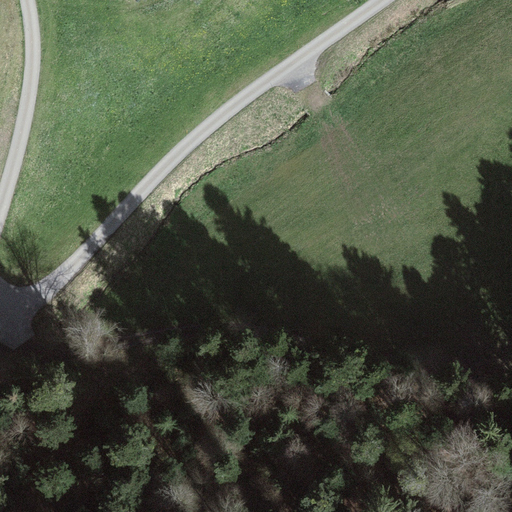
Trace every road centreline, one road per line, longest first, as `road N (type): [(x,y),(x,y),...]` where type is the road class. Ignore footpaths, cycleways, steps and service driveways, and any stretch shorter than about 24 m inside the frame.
road 1 (track): [(413,511),(393,463),(323,372),(295,354),(245,339),(187,335),(28,359),(6,342),(9,298)]
road 2 (unclassified): [(381,0),(215,119),(39,292),(0,294)]
road 3 (unclassified): [(0,205),(30,82),(27,0)]
